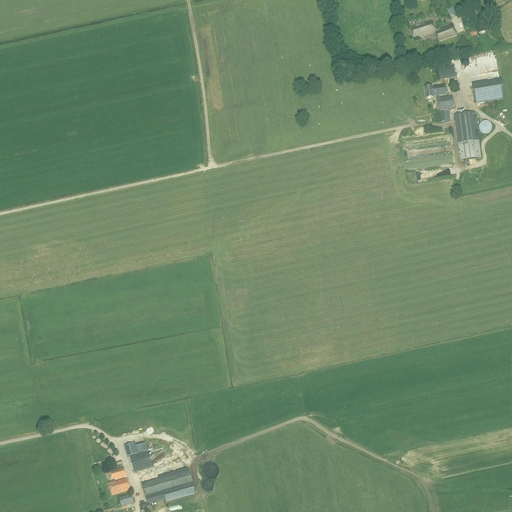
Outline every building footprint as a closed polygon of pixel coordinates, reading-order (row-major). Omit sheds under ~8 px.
[(432,21),(411,28),(414,38),(419,36),(420,37),(435,32),(432,21)] [(439,41),(457,34),(455,31),(454,31),(453,28),(454,27),(453,24),(441,29),(442,32),(436,34),(439,41)] [(470,64),(469,59),(464,58),(460,61),(461,66),(466,67),(470,64)] [(502,82),(472,86),(475,103),(504,99),(502,82)] [(454,108),(453,96),(439,98),(439,96),(447,95),(445,85),(432,87),(432,86),(424,88),(426,99),(434,97),(436,97),(438,110),(440,110),(441,112),(439,112),(441,123),(451,121),(449,110),(445,111),(444,109),(454,108)] [(454,115),(458,143),(460,161),(481,158),(475,112),(454,115)] [(491,132),(492,130),(492,128),(492,126),(491,124),(489,122),(487,122),(485,121),(483,122),(481,123),(480,124),(479,126),(479,128),(479,130),(480,132),(482,134),(484,134),(486,135),(488,134),(490,133),(491,132)] [(453,134),(410,138),(410,143),(453,139),(453,134)] [(148,452),(130,457),(134,472),(152,466),(148,452)] [(123,467),(109,472),(112,483),(108,484),(112,496),(130,490),(126,478),(115,482),(114,480),(126,477),(123,467)] [(165,502),(195,493),(188,468),(158,476),(158,479),(141,484),(147,504),(165,499),(165,502)] [(131,494),(119,498),(121,506),(133,502),(131,494)]
